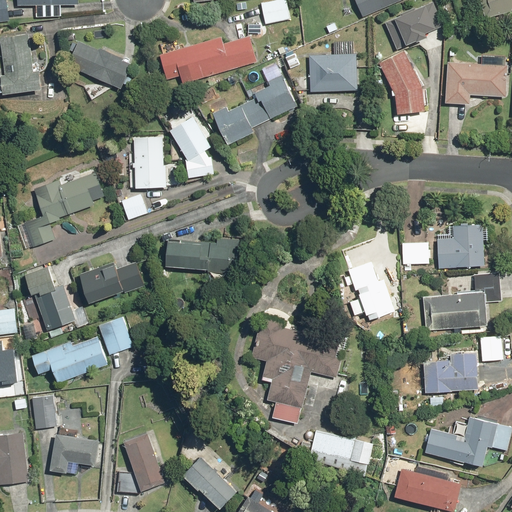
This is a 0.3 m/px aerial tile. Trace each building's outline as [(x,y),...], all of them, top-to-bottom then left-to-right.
[(8,0),(0,0),(0,21),(11,20),(8,0)] [(77,0),(16,0),(17,6),(36,6),(36,17),(62,17),(62,5),(78,5),(77,0)] [(290,0),(260,0),(266,28),(295,23),(290,0)] [(354,0),(362,17),(402,0),(354,0)] [(511,0),(478,0),(485,19),(511,10),(511,0)] [(433,2),(412,9),(419,33),(440,26),(433,2)] [(27,34),(0,37),(0,39),(4,74),(0,74),(0,77),(2,95),(40,90),(38,71),(31,71),(27,34)] [(222,37),(160,54),(167,80),(179,76),(181,84),(258,62),(251,35),(224,43),(222,37)] [(105,49),(103,53),(78,41),(67,66),(123,92),(134,68),(136,64),(105,49)] [(379,63),(395,95),(397,115),(425,112),(422,89),(403,51),(379,63)] [(297,53),(286,58),(290,69),(302,65),(297,53)] [(356,53),(310,54),(310,91),(357,91),(356,53)] [(506,65),(447,63),(444,103),(469,105),(469,95),(506,97),(506,65)] [(228,104),(212,112),(227,146),(255,135),(252,127),(297,107),(283,75),(267,81),(269,86),(254,93),(255,98),(232,109),(228,104)] [(169,131),(187,161),(186,162),(188,178),(213,175),(214,163),(204,152),(211,147),(193,116),(188,119),(179,106),(158,117),(167,132),(169,131)] [(163,137),(130,136),(130,141),(133,141),(133,163),(131,163),(131,167),(134,168),(134,190),(166,190),(166,173),(169,170),(163,164),(163,137)] [(50,223),(59,219),(58,217),(83,208),(83,210),(94,206),(92,201),(106,196),(94,173),(63,184),(61,179),(34,189),(42,216),(18,225),(26,250),(55,240),(50,223)] [(143,193),(121,202),(128,220),(150,212),(143,193)] [(452,239),(438,239),(438,268),(486,268),(485,225),(452,225),(452,239)] [(213,238),(213,242),(165,239),(163,267),(207,270),(206,287),(236,289),(239,240),(213,238)] [(429,243),(402,243),(402,265),(429,265),(429,243)] [(114,261),(78,274),(88,303),(122,292),(121,289),(124,288),(126,292),(144,286),(135,262),(117,268),(114,261)] [(371,262),(348,270),(356,290),(358,289),(360,293),(357,294),(358,298),(349,301),(355,317),(366,313),(369,321),(395,312),(383,279),(378,280),(371,262)] [(49,267),(24,275),(31,296),(38,293),(39,296),(35,298),(45,332),(49,330),(52,338),(70,332),(68,324),(76,322),(64,284),(55,287),(49,267)] [(423,295),(423,296),(425,329),(453,327),(454,334),(461,333),(461,328),(486,326),(485,302),(500,301),(498,273),(473,275),(474,291),(423,295)] [(15,308),(0,309),(0,335),(18,333),(15,308)] [(122,315),(98,325),(110,355),(135,345),(122,315)] [(299,425),(300,409),(311,371),(336,376),(345,338),(263,318),(251,358),(265,361),(261,381),(270,382),(266,400),(275,403),(271,418),(299,425)] [(1,386),(16,385),(13,352),(4,352),(4,345),(1,345),(1,343),(0,342),(0,381),(1,382),(1,386)] [(37,368),(41,380),(55,376),(57,383),(110,363),(105,350),(77,360),(75,354),(37,368)] [(442,407),(442,392),(475,391),(474,354),(449,354),(449,361),(423,362),(424,392),(429,392),(430,407),(442,407)] [(19,379),(18,392),(27,392),(28,380),(19,379)] [(53,396),(32,398),(35,429),(56,427),(53,396)] [(25,397),(13,399),(16,413),(29,410),(25,397)] [(456,435),(432,428),(424,452),(481,469),(487,448),(511,451),(511,440),(511,427),(468,416),(466,426),(459,424),(456,433),(464,436),(463,440),(455,439),(456,435)] [(134,473),(118,471),(117,490),(142,493),(143,489),(171,480),(153,429),(123,440),(134,473)] [(337,431),(336,434),(315,429),(308,459),(364,473),(372,443),(354,439),(355,436),(337,431)] [(24,432),(0,433),(0,483),(26,482),(24,432)] [(97,440),(54,434),(49,470),(65,472),(67,460),(94,464),(97,440)] [(213,451),(208,456),(205,453),(181,474),(182,474),(196,490),(199,488),(218,509),(238,491),(225,475),(230,470),(213,451)] [(417,465),(416,472),(402,468),(394,497),(447,511),(451,511),(459,485),(449,482),(451,475),(417,465)] [(273,511),(250,494),(236,511),(273,511)]
